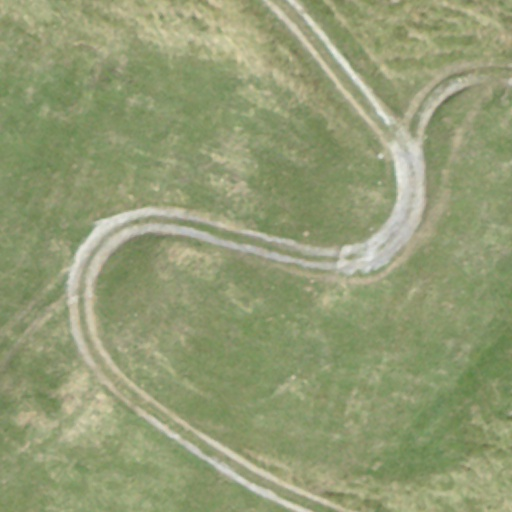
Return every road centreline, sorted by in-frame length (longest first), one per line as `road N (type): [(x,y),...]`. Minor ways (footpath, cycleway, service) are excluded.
road 1 (track): [(330,511),(173,425),(76,341),(103,244),(146,204),(317,257),(387,238),(397,177)]
road 2 (track): [(397,177),(418,115),(446,72),(511,58)]
